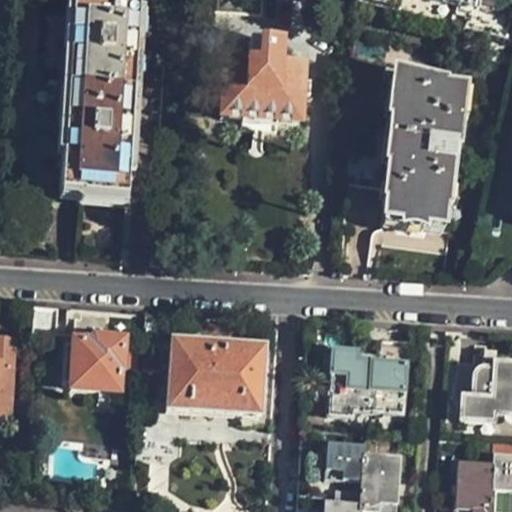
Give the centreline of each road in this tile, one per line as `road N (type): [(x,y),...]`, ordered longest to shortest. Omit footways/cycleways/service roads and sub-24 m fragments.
road 1 (residential): [(288,302),(0,283)]
road 2 (residential): [(511,315),(288,302)]
road 3 (residential): [(278,511),(288,302)]
